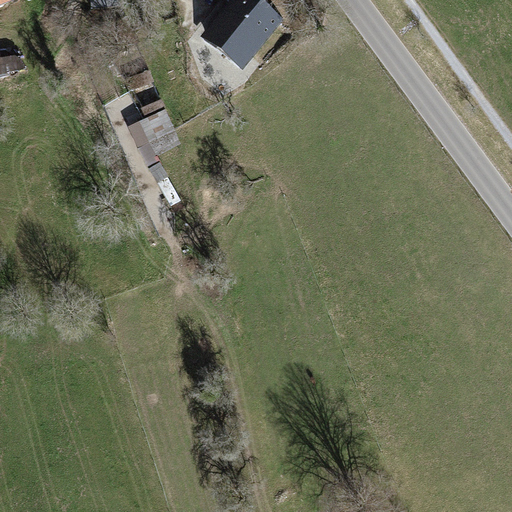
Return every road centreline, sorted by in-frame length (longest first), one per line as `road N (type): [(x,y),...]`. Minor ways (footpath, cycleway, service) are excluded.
road 1 (tertiary): [(353,0),(511,212)]
road 2 (track): [(76,0),(171,241)]
